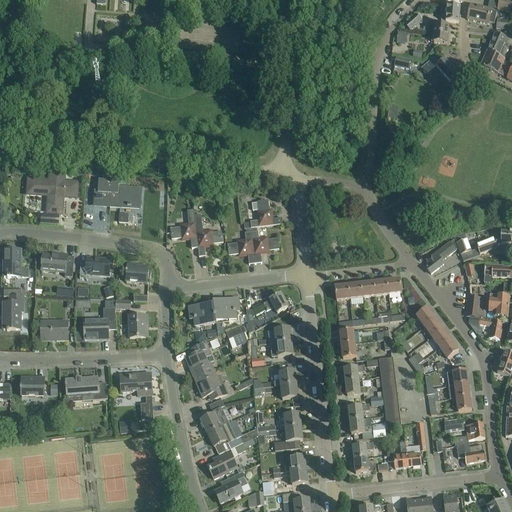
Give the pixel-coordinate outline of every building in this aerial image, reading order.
[(511,0),(500,0),(499,3),(498,10),(511,13),(511,6),(511,0)] [(460,7),(447,6),(446,23),(459,24),(460,7)] [(492,11),(471,6),(467,20),(488,25),(489,24),(494,25),(497,13),(491,12),(492,11)] [(416,24),(418,22),(414,18),(405,26),(410,31),(417,25),(416,24)] [(448,27),(435,26),(434,43),(447,44),(448,27)] [(493,38),(487,52),(499,57),(505,43),(511,47),(511,45),(511,41),(504,38),(495,34),(493,39),(493,38)] [(393,46),(405,47),(406,39),(394,37),(393,46)] [(499,57),(487,52),(480,67),(498,75),(503,77),(507,67),(502,65),(505,58),(510,47),(511,47),(505,43),(499,57)] [(408,70),(410,61),(397,58),(395,67),(408,70)] [(437,68),(450,83),(459,75),(450,66),(452,64),(447,59),(440,65),(435,58),(422,69),(427,76),(437,68)] [(399,122),(400,108),(389,108),(388,122),(399,122)] [(49,193),(47,214),(62,215),(63,194),(77,195),(78,184),(64,183),(65,172),(50,171),(49,182),(28,181),(27,195),(42,196),(42,193),(49,193)] [(95,193),(94,206),(107,207),(108,205),(110,206),(110,209),(120,209),(120,207),(127,207),(127,208),(131,208),(140,208),(141,190),(119,188),(119,182),(99,181),(98,193),(95,193)] [(251,229),(257,229),(283,226),(282,219),(271,220),(269,201),(257,203),(260,222),(250,223),(251,229)] [(189,227),(170,229),(171,232),(172,241),(191,238),(192,250),(198,249),(196,226),(194,216),(194,211),(187,212),(189,227)] [(119,214),(119,223),(128,224),(129,215),(119,214)] [(201,215),(194,216),(196,226),(198,249),(199,258),(206,257),(204,246),(223,244),(222,233),(203,235),(203,232),(202,226),(201,215)] [(256,265),(251,229),(246,230),(246,234),(245,234),(246,243),(227,245),(229,257),(248,254),(249,266),(256,265)] [(251,229),(256,265),(262,264),(260,253),(279,251),(278,240),(259,242),(258,232),(257,233),(257,229),(251,229)] [(476,247),(480,255),(498,248),(496,245),(501,244),(501,245),(511,244),(511,232),(501,233),(501,238),(495,241),(494,240),(476,247)] [(430,266),(426,269),(431,275),(444,265),(441,262),(456,251),(458,250),(454,240),(450,244),(435,255),(427,261),(430,266)] [(471,252),(467,240),(457,244),(461,256),(471,252)] [(21,270),(21,251),(4,251),(4,278),(8,278),(8,279),(10,279),(10,278),(23,278),(24,270),(21,270)] [(43,255),(42,265),(42,272),(66,275),(68,256),(53,254),(53,256),(43,255)] [(81,264),(80,274),(80,280),(87,280),(87,276),(109,278),(110,261),(88,260),(87,264),(81,264)] [(468,278),(475,277),(472,267),(465,269),(468,278)] [(511,279),(511,269),(493,269),(493,267),(485,267),(484,277),(484,284),(492,284),(492,279),(511,279)] [(126,272),(126,274),(125,283),(147,285),(149,269),(141,268),(141,270),(137,269),(128,268),(127,272),(126,272)] [(387,282),(389,296),(402,294),(400,281),(387,282)] [(387,282),(374,284),(376,297),(389,296),(387,282)] [(376,297),(374,284),(361,286),(363,299),(376,297)] [(361,286),(348,287),(350,300),(363,299),(361,286)] [(350,300),(348,287),(335,289),(337,302),(350,300)] [(111,288),(104,290),(106,299),(114,297),(111,288)] [(77,297),(87,297),(88,290),(77,289),(77,297)] [(246,311),(247,321),(247,323),(254,322),(254,317),(266,311),(267,312),(274,308),(277,314),(288,308),(281,295),(270,301),(271,301),(263,305),(253,311),(246,311)] [(508,319),(509,297),(490,296),(489,312),(495,313),(494,317),(508,319)] [(23,297),(10,298),(10,304),(4,304),(3,331),(7,331),(7,332),(9,332),(9,331),(20,331),(20,313),(23,313),(23,297)] [(470,298),(467,318),(483,319),(484,312),(475,311),(477,299),(470,298)] [(214,306),(216,323),(236,320),(236,313),(240,312),(238,301),(240,301),(239,301),(214,304),(213,301),(214,306)] [(115,302),(105,302),(105,311),(115,311),(115,302)] [(378,319),(370,320),(368,304),(363,304),(365,320),(366,326),(379,325),(378,319)] [(216,323),(214,306),(186,310),(189,310),(190,320),(194,320),(195,328),(216,325),(216,323)] [(365,320),(356,321),(355,310),(351,311),(352,322),(353,328),(366,326),(365,320)] [(424,329),(435,321),(427,310),(416,318),(424,329)] [(109,341),(109,333),(117,333),(117,317),(115,317),(115,311),(105,311),(103,311),(103,322),(84,322),(85,341),(98,341),(98,340),(108,340),(108,341),(109,341)] [(379,325),(392,323),(391,317),(391,314),(378,316),(378,319),(379,325)] [(129,317),(130,339),(146,339),(146,328),(148,328),(147,317),(129,317)] [(500,342),(502,332),(503,324),(493,322),(481,320),(480,326),(492,328),(490,340),(500,342)] [(443,331),(435,321),(424,329),(432,339),(443,331)] [(68,342),(68,332),(68,323),(42,323),(42,342),(42,340),(56,340),(56,342),(68,342)] [(276,345),(292,343),(290,330),(275,332),(276,345)] [(443,331),(432,339),(440,350),(451,342),(443,331)] [(342,347),(355,345),(354,332),(340,333),(342,347)] [(196,334),(197,342),(205,341),(204,333),(196,334)] [(401,346),(406,342),(400,335),(396,338),(401,346)] [(235,341),(229,343),(232,350),(238,348),(235,341)] [(406,342),(401,346),(407,353),(412,350),(406,342)] [(459,352),(451,342),(440,350),(447,361),(459,352)] [(292,343),(276,345),(278,358),(293,356),(292,343)] [(197,378),(214,372),(206,353),(209,351),(206,345),(195,349),(197,355),(186,360),(191,371),(194,370),(197,378)] [(357,358),(355,345),(342,347),(343,360),(357,358)] [(511,355),(505,353),(497,374),(510,378),(511,373),(511,355)] [(414,369),(419,365),(413,358),(409,361),(414,369)] [(257,360),(251,360),(252,368),(264,367),(264,359),(257,360)] [(393,359),(383,360),(379,360),(379,367),(394,366),(393,359)] [(424,373),(419,365),(414,369),(420,376),(424,373)] [(394,366),(379,367),(380,374),(395,373),(394,366)] [(369,373),(365,374),(364,368),(357,369),(357,368),(344,370),(346,383),(359,382),(370,381),(369,373)] [(214,372),(197,378),(201,386),(198,388),(202,399),(214,394),(216,400),(227,396),(225,390),(222,391),(214,372)] [(455,387),(468,385),(466,372),(453,374),(455,387)] [(281,388),(297,386),(295,373),(279,374),(281,388)] [(395,380),(395,373),(380,374),(381,381),(395,380)] [(142,422),(144,421),(154,421),(151,375),(150,376),(150,378),(131,379),(131,377),(121,377),(122,394),(138,393),(139,398),(146,397),(146,405),(141,405),(142,422)] [(22,379),(22,389),(22,397),(44,398),(45,379),(22,379)] [(107,401),(107,394),(106,384),(98,385),(98,379),(81,380),(81,382),(77,382),(77,380),(76,380),(77,380),(66,381),(66,385),(65,385),(65,387),(66,397),(94,395),(95,402),(107,401)] [(396,386),(395,380),(381,381),(382,388),(396,386)] [(359,382),(346,383),(347,397),(360,395),(367,394),(367,388),(360,389),(359,382)] [(468,385),(455,387),(449,388),(451,401),(457,400),(470,398),(468,385)] [(298,399),(297,386),(281,388),(282,401),(298,399)] [(396,386),(382,388),(383,393),(383,395),(397,393),(396,386)] [(445,389),(433,391),(433,390),(428,391),(429,400),(434,399),(434,394),(446,393),(445,389)] [(397,393),(383,395),(383,398),(384,402),(398,400),(397,393)] [(470,398),(457,400),(458,413),(472,411),(470,398)] [(398,400),(384,402),(384,409),(399,407),(398,400)] [(208,435),(232,423),(221,401),(209,406),(214,415),(201,421),(208,435)] [(350,422),(363,421),(362,413),(369,412),(369,407),(362,408),(362,407),(349,409),(350,422)] [(399,407),(384,409),(385,416),(400,414),(399,407)] [(400,421),(400,414),(385,416),(386,423),(400,421)] [(281,431),(286,430),(301,429),(300,415),(279,418),(281,431)] [(247,430),(253,428),(250,420),(244,422),(247,430)] [(444,423),(446,434),(464,431),(463,420),(444,423)] [(364,428),(363,421),(350,422),(351,436),(361,435),(365,434),(372,433),(371,427),(364,428)] [(400,421),(386,423),(387,430),(401,428),(400,421)] [(232,423),(208,435),(214,448),(218,446),(222,454),(219,456),(231,450),(231,451),(243,446),(232,423)] [(483,425),(473,426),(466,427),(467,435),(453,437),(454,444),(475,441),(485,440),(483,425)] [(374,438),(385,437),(384,426),(374,427),(374,438)] [(301,429),(286,430),(287,443),(274,445),(275,453),(295,451),(294,447),(294,443),(303,442),(301,429)] [(245,445),(255,440),(259,438),(257,433),(242,440),(245,445)] [(386,448),(385,437),(374,438),(375,449),(386,448)] [(257,445),(255,440),(245,445),(247,449),(257,445)] [(425,442),(418,443),(419,453),(426,452),(425,442)] [(472,448),(470,449),(469,445),(455,448),(458,460),(465,459),(466,466),(486,462),(482,446),(472,448)] [(246,451),(243,446),(231,451),(234,457),(246,451)] [(354,461),(368,460),(367,452),(374,451),(373,446),(366,446),(353,447),(354,461)] [(406,449),(408,469),(421,467),(420,455),(413,456),(412,448),(406,449)] [(408,469),(406,449),(400,449),(401,455),(394,456),(393,449),(386,450),(388,463),(394,462),(395,470),(408,469)] [(214,481),(223,476),(237,469),(229,452),(213,460),(213,461),(218,458),(220,463),(208,469),(214,481)] [(290,473),(306,471),(305,458),(289,460),(290,473)] [(368,460),(354,461),(356,475),(369,473),(376,472),(376,466),(368,467),(368,460)] [(308,485),(306,471),(290,473),(292,486),(308,485)] [(234,478),(234,477),(224,482),(226,488),(215,493),(221,505),(242,495),(242,494),(248,491),(240,475),(234,478)] [(294,511),(310,511),(310,501),(299,502),(298,494),(283,496),(284,504),(294,503),(294,511)] [(258,496),(250,499),(250,508),(264,508),(263,495),(258,496)] [(444,511),(457,511),(456,498),(443,499),(444,511)] [(419,502),(420,511),(432,511),(432,501),(419,502)] [(488,511),(508,511),(503,501),(487,508),(488,511)] [(420,511),(419,502),(407,503),(407,511),(420,511)]
